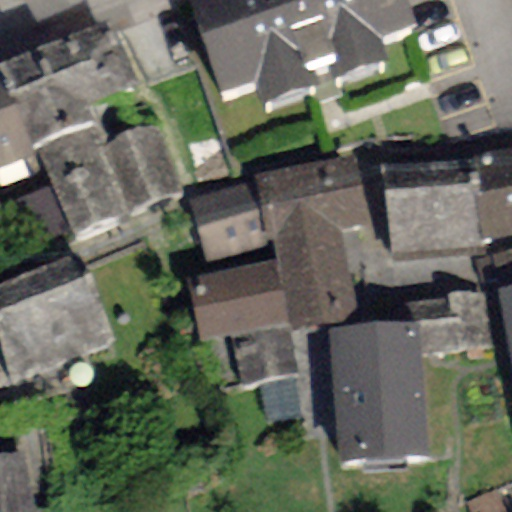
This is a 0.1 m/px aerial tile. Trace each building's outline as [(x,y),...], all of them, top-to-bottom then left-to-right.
[(24,0),(36,23),(83,0),(24,0)] [(403,0),(187,0),(182,2),(218,107),(254,95),(262,121),(319,102),(314,89),(330,84),(334,97),(388,79),(379,50),(417,37),(403,0)] [(107,23),(0,62),(0,79),(13,109),(33,154),(74,234),(124,214),(123,209),(101,146),(86,106),(136,87),(107,23)] [(0,79),(0,115),(13,109),(0,79)] [(0,168),(33,154),(13,109),(0,115),(0,168)] [(158,126),(101,146),(123,209),(180,190),(158,126)] [(254,184),(189,201),(204,263),(270,242),(274,261),(290,333),(359,319),(340,230),(375,220),(362,155),(252,176),(254,184)] [(475,171),(381,179),(389,260),(487,255),(487,249),(511,244),(511,159),(475,166),(475,171)] [(274,261),(186,279),(200,342),(229,334),(241,386),(297,374),(290,333),(274,261)] [(116,344),(90,277),(0,312),(0,350),(13,385),(116,344)] [(511,285),(500,288),(511,353),(511,285)] [(415,320),(328,330),(339,462),(430,455),(415,320)] [(53,511),(41,458),(0,466),(0,511),(53,511)]
